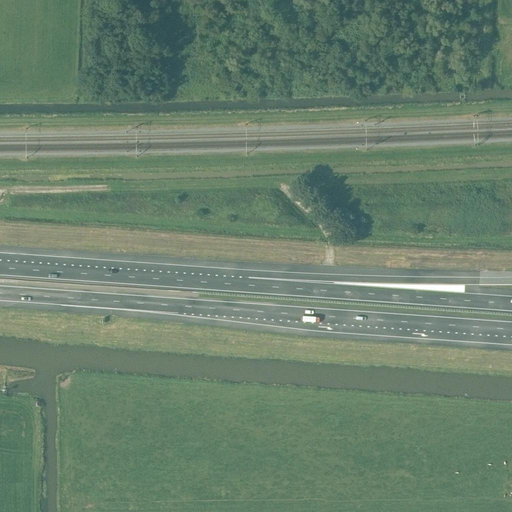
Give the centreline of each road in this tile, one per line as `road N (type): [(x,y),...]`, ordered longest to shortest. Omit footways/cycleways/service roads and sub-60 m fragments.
road 1 (motorway): [(0,293),(511,330)]
road 2 (motorway): [(511,304),(246,285)]
road 3 (motorway): [(511,280),(246,285)]
road 4 (motorway): [(246,285),(0,267)]
